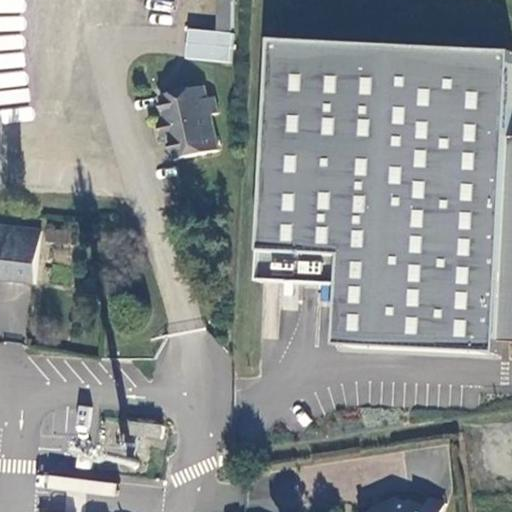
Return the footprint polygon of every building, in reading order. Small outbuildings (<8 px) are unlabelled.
[(215,0),(216,30),(231,30),(231,0),(215,0)] [(184,59),(231,63),(234,31),(186,28),(184,59)] [(511,138),(511,126),(511,52),(274,42),(264,254),(345,258),(344,287),(341,348),(502,355),(503,342),(511,138)] [(208,102),(206,91),(161,100),(166,123),(170,142),(175,164),(219,155),(212,118),(218,117),(215,100),(208,102)] [(170,142),(166,123),(158,125),(163,143),(170,142)] [(511,137),(511,138),(503,342),(511,342),(511,137)] [(0,281),(36,286),(42,233),(0,228),(0,281)] [(344,287),(345,258),(264,254),(263,284),(344,287)] [(164,428),(122,423),(121,435),(162,440),(164,428)] [(93,454),(80,453),(79,469),(91,470),(93,454)] [(60,454),(58,467),(70,468),(71,456),(60,454)]
